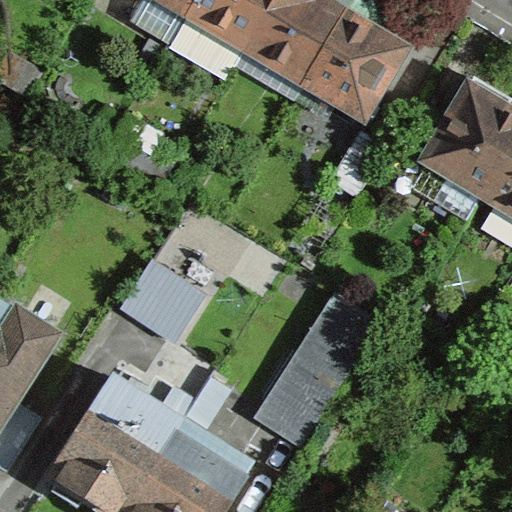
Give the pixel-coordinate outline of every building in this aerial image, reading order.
[(405,48),(322,0),(144,0),(359,126),(405,48)] [(511,110),(459,80),(411,163),(511,220),(511,110)] [(206,292),(152,255),(119,304),(173,341),(206,292)] [(383,316),(332,285),(253,412),(303,443),(383,316)] [(0,332),(0,424),(53,338),(12,313),(0,332)] [(221,511),(248,471),(96,373),(31,473),(91,511),(221,511)]
